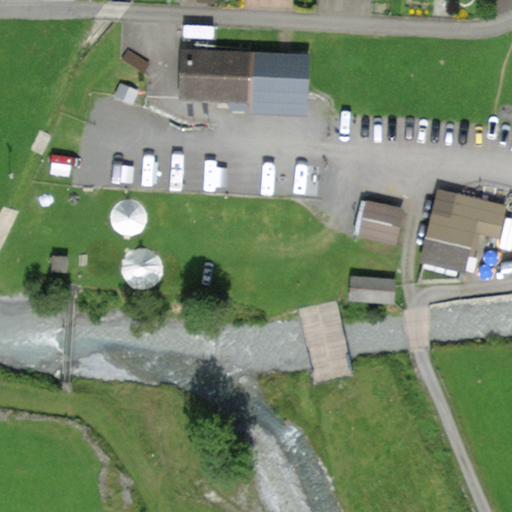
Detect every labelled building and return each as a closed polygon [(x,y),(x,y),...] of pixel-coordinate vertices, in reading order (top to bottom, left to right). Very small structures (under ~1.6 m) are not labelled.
[(320,48),(181,44),(179,102),(179,107),(192,107),(318,111),(320,48)] [(138,92),(120,84),(114,96),(132,105),(138,92)] [(503,212),(436,196),(419,267),(464,277),(473,241),(495,246),(503,212)] [(400,216),(364,208),(356,244),(392,252),(400,216)] [(391,290),(352,285),(349,305),(389,310),(391,290)]
